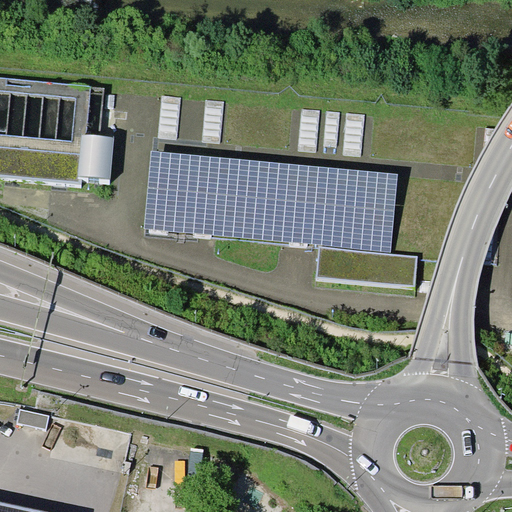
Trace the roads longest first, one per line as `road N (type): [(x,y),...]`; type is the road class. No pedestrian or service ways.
road 1 (trunk): [(54,368),(289,429),(379,472)]
road 2 (trunk): [(395,405),(335,398),(139,337)]
road 3 (unclassified): [(436,394),(469,235),(511,147)]
road 4 (trunk): [(139,337),(0,274)]
road 5 (trunk): [(139,337),(0,303)]
